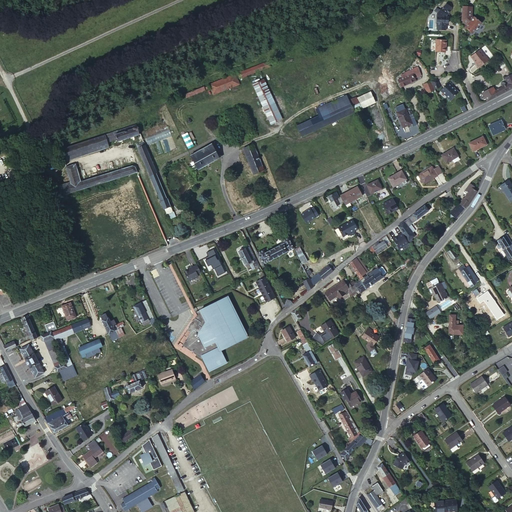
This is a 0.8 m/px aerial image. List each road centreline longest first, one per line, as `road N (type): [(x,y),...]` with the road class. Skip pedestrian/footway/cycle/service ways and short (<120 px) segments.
road 1 (secondary): [(481,110),(314,191),(0,319)]
road 2 (residential): [(381,430),(411,285),(479,196),(502,149)]
road 3 (residential): [(502,149),(424,200),(285,312),(267,340)]
road 4 (track): [(177,0),(0,81)]
road 5 (residential): [(267,340),(356,486)]
road 6 (residential): [(87,482),(0,345)]
road 7 (unclassified): [(87,482),(214,382)]
